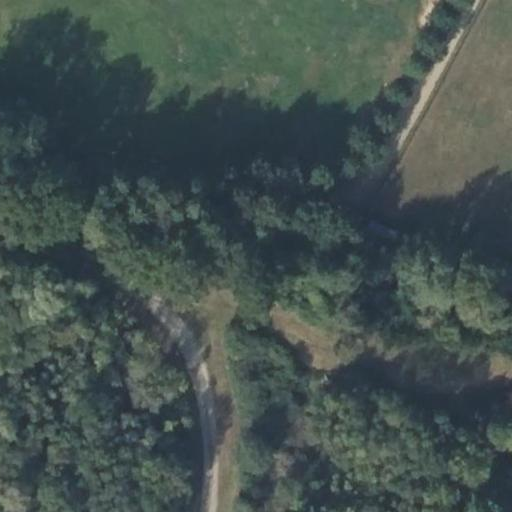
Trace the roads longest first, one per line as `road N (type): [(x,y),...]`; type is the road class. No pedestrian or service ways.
road 1 (track): [(469,0),(384,157),(358,180),(280,195),(86,161),(71,207)]
road 2 (track): [(49,239),(129,286),(173,327),(208,420),(212,511)]
